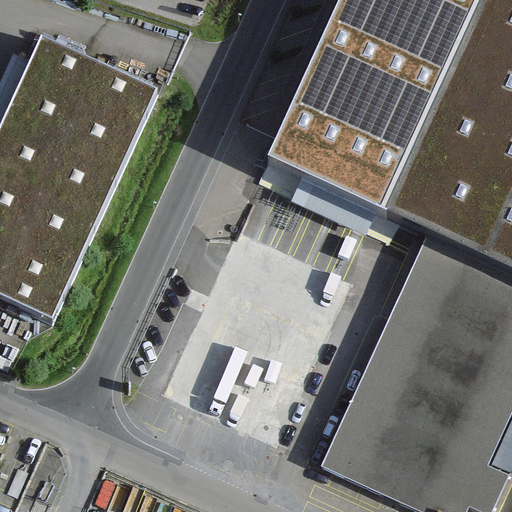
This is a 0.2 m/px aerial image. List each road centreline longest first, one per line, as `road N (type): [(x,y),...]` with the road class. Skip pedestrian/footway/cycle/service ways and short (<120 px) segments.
road 1 (residential): [(270,0),(76,432)]
road 2 (residential): [(76,432),(251,511)]
